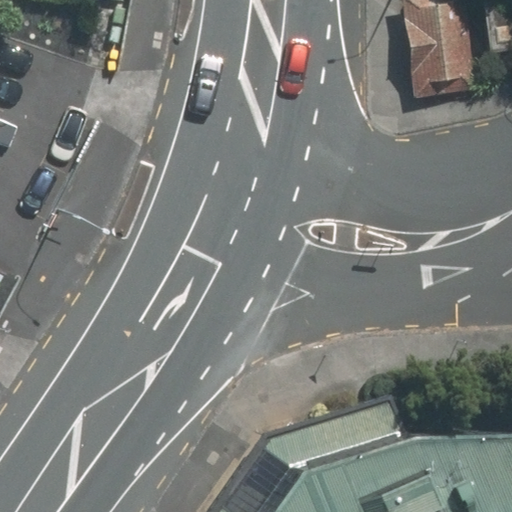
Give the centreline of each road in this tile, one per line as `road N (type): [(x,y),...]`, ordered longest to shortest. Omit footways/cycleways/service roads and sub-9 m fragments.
road 1 (residential): [(511,206),(413,276),(322,296),(177,301)]
road 2 (residential): [(237,172),(346,192),(442,197),(511,177)]
road 3 (primary): [(177,301),(136,383),(45,511)]
road 4 (primary): [(268,0),(265,51),(237,172)]
road 5 (primary): [(237,172),(177,301)]
